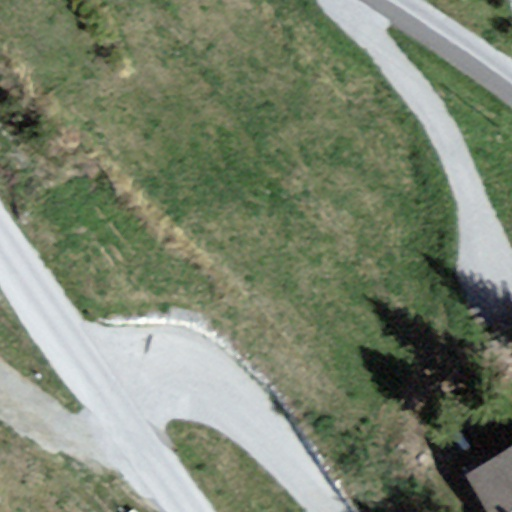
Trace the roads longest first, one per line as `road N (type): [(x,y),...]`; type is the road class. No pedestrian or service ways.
road 1 (unclassified): [(103,381),(152,365),(205,379),(261,426),(331,511)]
road 2 (unclassified): [(103,381),(0,226)]
road 3 (unclassified): [(186,511),(103,381)]
road 4 (unclassified): [(511,84),(387,0)]
